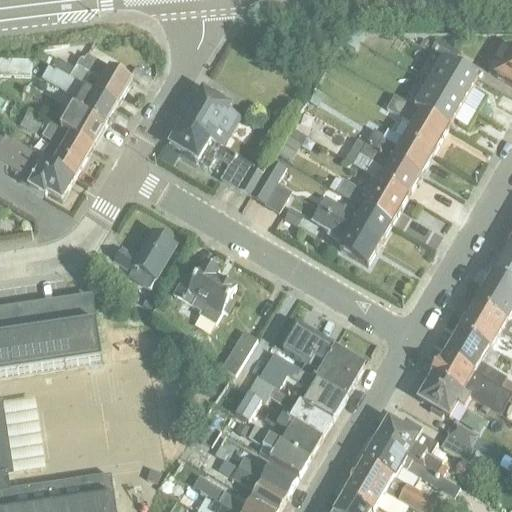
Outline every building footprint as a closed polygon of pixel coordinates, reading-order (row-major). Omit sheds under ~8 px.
[(348,37),(360,45),(365,37),(349,36),(348,37)] [(360,45),(348,37),(343,46),(356,53),(360,45)] [(438,42),(431,54),(454,67),(461,55),(438,42)] [(511,51),(503,46),(495,61),(504,65),(495,79),(511,89),(511,51)] [(96,97),(119,110),(133,85),(88,58),(85,64),(81,62),(77,69),(91,77),(103,84),(96,97)] [(0,79),(31,80),(34,63),(19,63),(0,62),(0,79)] [(51,69),(70,81),(75,72),(58,62),(57,64),(53,62),(49,68),(51,69)] [(430,87),(464,108),(479,84),(444,64),(430,87)] [(70,81),(51,69),(44,81),(80,103),(75,112),(106,131),(119,110),(96,97),(84,89),(70,81)] [(70,81),(84,89),(91,77),(77,69),(75,72),(70,81)] [(416,112),(450,132),(464,108),(430,87),(416,112)] [(182,128),(224,152),(242,121),(230,114),(232,110),(204,92),(194,108),(197,110),(194,114),(191,113),(182,128)] [(315,94),(308,105),(319,111),(326,100),(315,94)] [(395,137),(434,160),(450,132),(416,112),(391,98),(386,107),(390,110),(388,114),(403,123),(395,137)] [(304,113),(296,126),(303,130),(312,116),(304,111),(304,113)] [(106,131),(75,112),(62,133),(95,152),(102,139),(106,131)] [(29,114),(21,129),(36,138),(45,123),(29,114)] [(44,165),(76,184),(95,152),(62,133),(51,126),(43,140),(54,147),(44,165)] [(224,152),(182,128),(170,148),(183,156),(181,159),(197,169),(199,165),(210,171),(216,161),(231,170),(222,184),(251,201),(264,178),(254,172),(255,170),(224,152)] [(293,134),(278,159),(292,167),(307,142),(293,134)] [(367,148),(421,181),(434,160),(395,137),(389,134),(385,140),(375,135),(367,148)] [(5,142),(0,151),(0,165),(22,179),(19,185),(47,202),(49,198),(63,207),(76,184),(44,165),(5,142)] [(380,185),(409,201),(421,181),(367,148),(358,143),(346,164),(366,176),(372,180),(380,185)] [(264,178),(280,188),(288,174),(272,165),(265,176),(264,178)] [(264,178),(251,201),(266,211),(280,188),(264,178)] [(364,212),(393,229),(409,201),(380,185),(371,200),(363,195),(336,180),(329,192),(364,212)] [(371,200),(380,185),(372,180),(363,195),(371,200)] [(280,188),(266,211),(279,219),(294,196),(280,188)] [(320,212),(381,249),(393,229),(364,212),(361,219),(345,210),(344,212),(326,201),(320,212)] [(381,249),(320,212),(312,225),(331,236),(329,239),(343,248),(340,253),(369,270),(381,249)] [(291,213),(284,224),(298,232),(304,221),(291,213)] [(123,254),(116,265),(120,269),(133,276),(129,282),(150,295),(177,250),(154,237),(139,263),(123,254)] [(493,277),(511,287),(511,255),(508,252),(493,277)] [(120,269),(116,265),(108,260),(100,274),(113,282),(120,269)] [(186,279),(174,300),(202,317),(200,320),(217,330),(224,317),(230,320),(236,308),(230,305),(238,291),(220,280),(221,276),(205,267),(196,285),(186,279)] [(475,307),(510,327),(511,322),(511,287),(493,277),(475,307)] [(0,382),(103,366),(93,299),(0,313),(0,382)] [(459,334),(492,355),(502,338),(511,343),(511,328),(510,327),(475,307),(459,334)] [(325,369),(335,353),(299,331),(284,356),(306,368),(314,372),(318,364),(325,369)] [(476,377),(511,398),(511,385),(507,383),(493,373),(501,359),(492,355),(459,334),(445,358),(476,377)] [(228,365),(223,372),(234,379),(236,380),(258,344),(245,336),(228,365)] [(306,368),(302,375),(347,402),(366,371),(335,353),(325,369),(318,364),(314,372),(306,368)] [(275,358),(260,383),(280,395),(285,386),(300,395),(303,389),(313,395),(305,409),(333,426),(347,402),(302,375),(275,358)] [(464,398),(472,403),(501,420),(511,402),(511,398),(476,377),(445,358),(433,379),(464,398)] [(223,372),(228,365),(219,359),(210,371),(220,378),(223,372)] [(223,372),(220,378),(230,386),(234,379),(223,372)] [(464,398),(433,379),(417,405),(432,413),(430,415),(442,422),(444,420),(451,425),(460,410),(466,413),(472,403),(464,398)] [(259,382),(249,399),(262,407),(266,409),(270,403),(295,417),(291,424),(323,443),(333,426),(305,409),(280,395),(260,383),(259,382)] [(262,407),(249,399),(236,420),(249,428),(262,407)] [(0,511),(116,511),(112,480),(12,495),(9,479),(15,478),(14,476),(46,472),(36,401),(0,406),(0,511)] [(323,443),(291,424),(270,412),(267,418),(269,419),(265,426),(271,429),(270,431),(275,435),(278,431),(289,438),(283,448),(310,464),(323,443)] [(377,444),(443,483),(449,473),(443,469),(444,467),(432,460),(439,448),(424,439),(424,438),(407,427),(404,432),(390,423),(377,444)] [(473,454),(496,467),(502,457),(479,444),(480,441),(456,426),(448,439),(449,440),(473,454)] [(310,464),(283,448),(256,432),(249,443),(263,452),(260,457),(300,481),(310,464)] [(473,454),(449,440),(442,451),(494,482),(501,470),(496,467),(473,454)] [(365,464),(414,494),(420,483),(456,503),(461,493),(443,483),(377,444),(365,464)] [(244,463),(239,473),(288,502),(299,484),(271,468),(267,475),(244,463)] [(282,511),(288,502),(239,473),(225,464),(219,475),(256,496),(252,504),(266,511),(282,511)] [(345,499),(365,511),(377,511),(378,511),(379,511),(409,511),(410,511),(444,511),(414,494),(365,464),(345,499)] [(220,507),(225,497),(226,494),(202,480),(195,492),(208,500),(220,507)] [(225,497),(220,507),(228,511),(266,511),(252,504),(248,511),(225,497)] [(337,511),(365,511),(345,499),(337,511)] [(208,500),(201,511),(228,511),(220,507),(208,500)]
